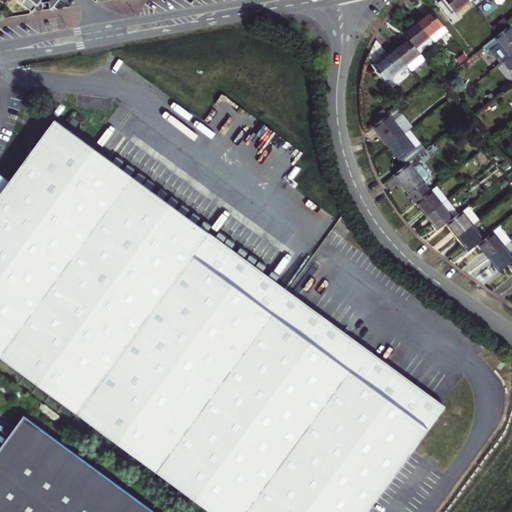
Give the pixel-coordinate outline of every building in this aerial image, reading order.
[(459,14),(472,3),(468,0),(445,0),(441,4),(457,24),(463,19),(459,14)] [(468,0),(472,3),(476,9),(478,12),(492,1),(491,0),(468,0)] [(472,3),(459,14),(463,19),(476,9),(472,3)] [(427,19),(420,25),(436,45),(444,39),(450,33),(434,13),(427,19)] [(506,20),(494,29),(499,34),(510,25),(506,20)] [(406,36),(411,42),(422,56),(436,45),(420,25),(413,30),(406,36)] [(504,66),(511,59),(511,30),(510,28),(499,37),(495,40),(484,49),(489,56),(492,54),(502,67),(504,66)] [(454,38),(450,33),(444,39),(447,43),(454,38)] [(397,53),(409,68),(413,73),(427,62),(422,56),(411,42),(404,47),(397,53)] [(384,64),(395,78),(409,68),(397,53),(390,59),(384,64)] [(407,134),(391,115),(376,126),(385,137),(392,146),(407,134)] [(0,362),(202,511),(361,511),(371,500),(410,448),(440,409),(89,150),(53,124),(48,120),(40,132),(28,147),(3,183),(0,180),(0,362)] [(428,149),(413,130),(407,134),(422,154),(428,149)] [(422,154),(407,134),(392,146),(400,157),(407,166),(411,163),(422,154)] [(156,153),(147,166),(151,169),(160,156),(156,153)] [(411,163),(407,166),(397,174),(408,188),(413,194),(411,196),(416,204),(419,202),(432,191),(426,184),(427,183),(426,181),(430,178),(430,175),(424,167),(421,166),(417,170),(411,163)] [(444,205),(450,200),(439,186),(433,191),(444,205)] [(432,191),(419,202),(426,211),(430,216),(444,205),(433,191),(432,191)] [(461,214),(450,200),(444,205),(455,218),(461,214)] [(444,205),(430,216),(435,223),(440,229),(450,222),(455,218),(444,205)] [(475,225),(480,220),(469,207),(461,214),(455,218),(450,222),(456,231),(460,236),(475,225)] [(480,244),(485,239),(475,225),(460,236),(467,244),(471,250),(480,244)] [(485,239),(480,244),(485,251),(490,257),(505,246),(509,242),(511,241),(501,227),(485,239)] [(511,263),(511,254),(505,246),(490,257),(497,265),(501,271),(510,264),(511,263)] [(155,511),(24,416),(16,427),(0,448),(0,511),(155,511)]
